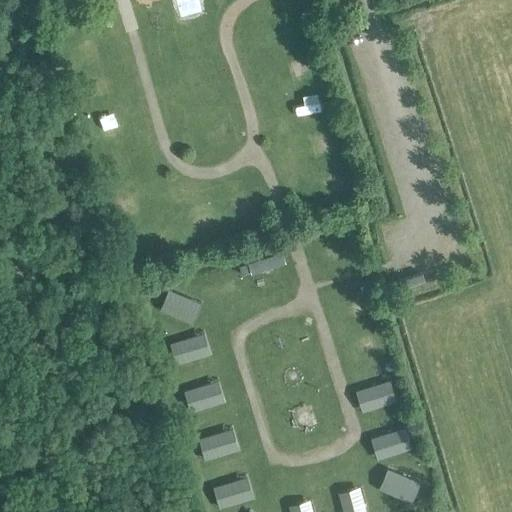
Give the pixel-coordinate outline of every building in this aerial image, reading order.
[(75,17),(76,21),(79,31),(95,27),(90,12),(75,17)] [(287,52),(295,80),(310,75),(302,48),(287,52)] [(323,122),(304,129),(313,153),(332,146),(323,122)] [(312,163),(315,174),(335,169),(332,158),(312,163)] [(320,249),(332,267),(361,249),(349,231),(320,249)] [(271,253),(255,259),(268,290),(284,283),(271,253)] [(331,288),(339,309),(372,297),(364,275),(331,288)] [(169,301),(201,313),(210,290),(177,278),(169,301)] [(183,352),(219,342),(213,320),(176,330),(183,352)] [(352,356),(387,345),(384,336),(349,346),(352,356)] [(198,401),(232,389),(224,367),(190,379),(198,401)] [(368,403),(401,392),(394,371),(361,383),(368,403)] [(241,415),(206,425),(213,447),(247,438),(241,415)] [(408,416),(376,427),(384,450),(415,439),(408,416)] [(384,478),(416,493),(425,474),(393,459),(384,478)] [(256,463),(226,473),(233,494),(263,484),(256,463)] [(349,481),(357,511),(374,507),(366,477),(349,481)] [(322,511),(319,490),(304,493),(306,511),(322,511)] [(278,511),(279,511),(261,501),(254,511),(278,511)]
